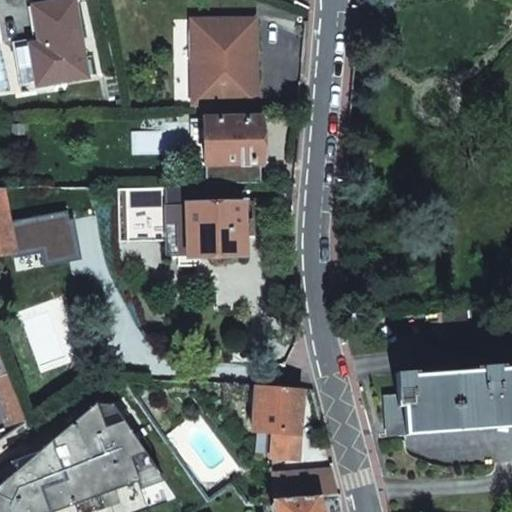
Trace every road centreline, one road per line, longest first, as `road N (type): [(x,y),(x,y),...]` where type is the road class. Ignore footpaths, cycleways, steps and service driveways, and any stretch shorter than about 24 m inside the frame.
road 1 (unclassified): [(364,511),(324,333),(318,269),(314,113),(329,0)]
road 2 (unknown): [(324,333),(511,343)]
